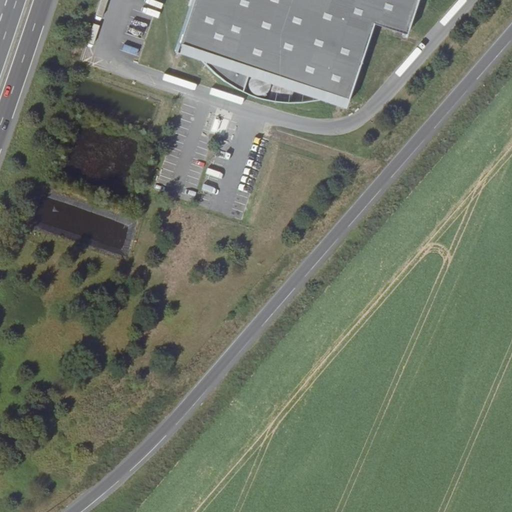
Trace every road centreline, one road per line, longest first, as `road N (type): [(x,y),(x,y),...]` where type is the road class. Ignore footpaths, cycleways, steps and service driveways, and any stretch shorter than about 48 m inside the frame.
road 1 (trunk): [(72,511),(176,416),(511,33)]
road 2 (trunk): [(0,130),(41,0)]
